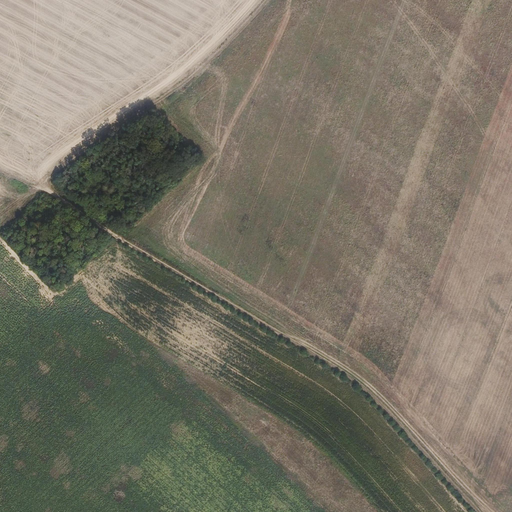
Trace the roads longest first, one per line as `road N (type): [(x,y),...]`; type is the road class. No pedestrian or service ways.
road 1 (track): [(0,172),(37,187),(356,384),(469,511)]
road 2 (track): [(263,0),(196,72),(0,215)]
